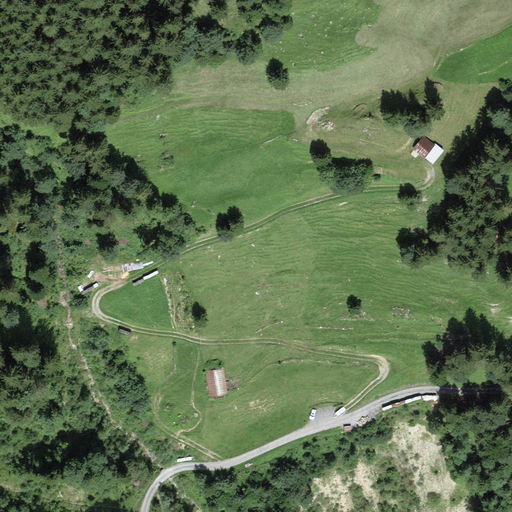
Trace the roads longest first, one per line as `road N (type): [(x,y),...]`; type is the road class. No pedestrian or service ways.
road 1 (unclassified): [(144,511),(168,472),(235,461),(391,397),(429,389),(511,391)]
road 2 (track): [(336,421),(381,378),(380,361),(265,339),(194,340),(128,327),(100,317),(94,305),(108,288)]
road 3 (track): [(157,264),(318,199),(424,186),(497,104)]
road 4 (track): [(430,181),(429,167),(418,163),(316,141),(309,117),(402,88),(432,71),(452,44),(511,22)]
road 5 (track): [(317,110),(209,99),(95,125)]
